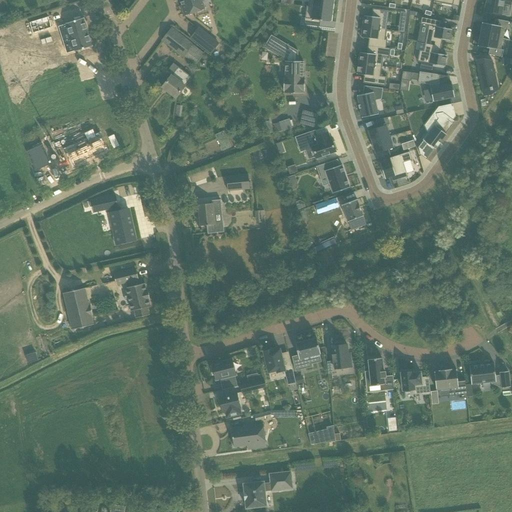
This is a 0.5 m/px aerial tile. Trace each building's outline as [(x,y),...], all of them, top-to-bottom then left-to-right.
[(205,9),(201,0),(179,0),(185,16),(205,9)] [(313,0),(312,8),(332,10),(333,0),(313,0)] [(511,0),(486,0),(484,13),(501,16),(503,4),(511,6),(511,0)] [(332,10),(312,8),(311,19),(309,19),(308,25),(320,27),(321,21),(331,22),(332,10)] [(364,16),(363,27),(386,30),(389,11),(373,9),(372,17),(364,16)] [(50,15),(32,21),(35,33),(54,27),(50,15)] [(66,25),(61,26),(67,43),(71,42),(75,52),(92,47),(83,18),(66,24),(66,25)] [(422,18),(420,24),(428,25),(425,44),(441,47),(442,40),(450,41),(452,30),(444,28),(446,23),(422,18)] [(482,23),(480,35),(503,39),(505,28),(507,29),(509,22),(495,19),(494,25),(482,23)] [(384,48),(386,30),(363,27),(361,38),(369,39),(368,46),(384,48)] [(193,45),(180,35),(172,28),(162,41),(183,57),(193,45)] [(501,50),(503,39),(480,35),(478,46),(489,49),(488,55),(501,57),(502,57),(503,50),(501,50)] [(208,36),(201,46),(211,53),(218,44),(208,36)] [(303,92),(304,92),(304,78),(304,62),(298,62),(298,51),(272,36),(265,47),(285,60),(285,78),(284,78),(283,91),(285,91),(285,93),(303,94),(303,92)] [(419,50),(417,62),(421,63),(420,68),(432,71),(433,65),(445,67),(447,56),(439,54),(441,47),(425,44),(423,51),(419,50)] [(382,67),(384,48),(368,46),(367,54),(359,53),(358,64),(382,67)] [(498,86),(492,61),(485,62),(484,59),(477,61),(476,61),(483,96),(484,96),(484,94),(492,93),(491,90),(492,90),(492,88),(498,86)] [(76,64),(47,73),(51,86),(56,84),(57,87),(66,84),(71,101),(62,104),(65,113),(87,106),(85,101),(99,97),(94,80),(79,84),(77,78),(80,77),(76,64)] [(379,86),(382,67),(358,64),(356,75),(364,76),(363,83),(379,86)] [(162,87),(176,98),(192,78),(178,67),(162,87)] [(402,79),(410,81),(412,73),(403,72),(402,79)] [(433,102),(454,97),(452,84),(440,86),(437,75),(420,72),(418,83),(429,85),(433,102)] [(363,95),(357,96),(362,118),(378,115),(373,92),(374,87),(364,86),(363,95)] [(403,113),(402,106),(395,108),(397,114),(403,113)] [(315,121),(314,112),(300,113),(301,122),(315,121)] [(418,148),(420,154),(427,159),(435,148),(436,149),(437,147),(438,147),(438,146),(440,143),(441,143),(441,142),(447,134),(446,134),(455,121),(443,112),(436,113),(437,117),(438,119),(423,140),(424,140),(418,148)] [(372,142),(389,137),(386,125),(389,124),(387,118),(375,120),(377,128),(368,131),(372,142)] [(289,119),(280,122),(283,131),(292,128),(289,119)] [(88,141),(67,150),(74,166),(106,151),(99,136),(96,137),(93,129),(84,133),(88,141)] [(326,155),(335,152),(334,150),(336,149),(334,142),(332,143),(331,141),(330,141),(328,133),(317,137),(315,130),(295,137),(300,152),(312,148),(316,159),(316,158),(317,160),(327,157),(326,155)] [(389,137),(372,142),(375,154),(385,151),(387,157),(399,153),(397,147),(393,148),(389,137)] [(45,151),(42,145),(26,152),(29,158),(45,151)] [(390,160),(380,163),(385,179),(391,177),(392,182),(396,181),(405,178),(408,177),(406,173),(414,171),(410,160),(412,160),(409,152),(389,158),(390,160)] [(328,163),(316,167),(320,177),(326,174),(330,184),(333,193),(332,193),(333,194),(350,188),(350,187),(349,187),(342,165),(340,166),(330,169),(328,163)] [(287,168),(290,175),(297,172),(295,165),(287,168)] [(249,189),(248,175),(226,177),(228,191),(249,189)] [(288,178),(287,178),(289,184),(290,183),(296,181),(294,175),(288,178)] [(405,178),(396,181),(398,186),(407,184),(405,178)] [(114,196),(98,200),(100,211),(112,208),(113,212),(111,213),(118,244),(135,240),(128,209),(116,211),(115,207),(117,207),(114,196)] [(337,203),(336,199),(315,206),(318,214),(339,207),(337,203)] [(351,230),(366,224),(357,199),(342,205),(351,230)] [(198,205),(200,226),(207,226),(208,234),(224,232),(223,223),(215,224),(214,213),(222,212),(220,200),(212,201),(212,203),(198,205)] [(296,202),(295,202),(296,205),(298,210),(299,210),(303,208),(306,207),(304,202),(300,201),(296,202)] [(264,222),(264,209),(256,210),(256,222),(264,222)] [(134,309),(136,318),(149,315),(147,307),(150,307),(149,299),(150,298),(148,291),(147,291),(145,283),(138,285),(137,281),(139,280),(136,268),(113,273),(116,286),(125,283),(126,288),(127,295),(125,295),(127,303),(129,302),(131,310),(134,309)] [(72,330),(94,325),(91,316),(92,315),(90,306),(89,306),(85,288),(63,293),(72,330)] [(298,355),(292,357),(295,371),(312,367),(312,364),(321,362),(319,354),(320,354),(320,353),(319,349),(317,338),(295,344),(298,355)] [(347,344),(343,344),(343,343),(335,344),(335,345),(332,346),(333,355),(332,355),(333,361),(327,362),(328,374),(331,374),(336,373),(336,369),(352,368),(350,353),(348,353),(347,344)] [(265,359),(263,359),(265,366),(267,365),(269,373),(277,371),(277,373),(285,371),(286,377),(288,385),(289,385),(296,383),(291,364),(284,366),(281,354),(280,349),(279,350),(274,351),(273,351),(273,349),(263,351),(265,359)] [(365,372),(366,386),(382,385),(383,391),(394,390),(393,376),(386,377),(385,372),(383,372),(382,358),(368,359),(369,371),(365,372)] [(213,368),(211,368),(213,374),(214,374),(216,380),(224,378),(226,389),(222,389),(223,390),(237,386),(235,376),(236,375),(232,359),(221,362),(222,363),(212,366),(213,368)] [(469,367),(470,376),(471,384),(491,382),(491,384),(498,387),(502,387),(502,388),(510,387),(508,371),(500,372),(500,375),(495,376),(495,374),(494,364),(469,367)] [(436,390),(449,388),(452,396),(458,395),(459,398),(467,397),(465,381),(458,382),(456,369),(452,370),(452,369),(438,371),(439,371),(434,372),(436,390)] [(421,378),(421,372),(413,373),(413,372),(411,372),(411,370),(403,371),(403,373),(401,373),(403,391),(413,390),(413,394),(422,393),(422,395),(430,394),(429,377),(421,378)] [(240,386),(241,393),(258,389),(257,382),(240,386)] [(296,383),(289,385),(291,391),(298,390),(296,383)] [(240,409),(241,409),(237,393),(219,397),(221,407),(222,407),(223,410),(222,411),(222,413),(225,412),(226,418),(242,414),(240,409)] [(395,418),(388,419),(389,432),(397,431),(395,418)] [(263,424),(231,428),(234,447),(251,445),(252,449),(266,447),(263,424)] [(320,438),(318,431),(308,434),(311,444),(335,441),(334,435),(334,426),(326,427),(327,429),(329,436),(320,438)] [(243,484),(246,508),(266,506),(265,491),(276,490),(275,483),(283,482),(284,489),(292,488),(290,472),(270,474),(271,483),(264,484),(264,482),(243,484)]
